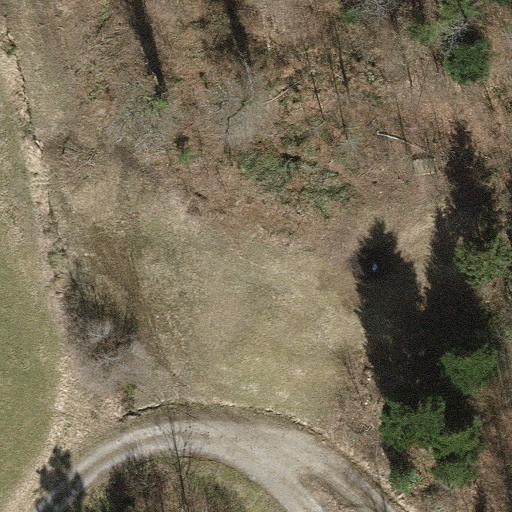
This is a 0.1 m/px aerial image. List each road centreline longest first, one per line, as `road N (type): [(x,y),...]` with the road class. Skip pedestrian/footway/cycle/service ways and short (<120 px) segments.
road 1 (track): [(46,511),(66,486),(152,437),(243,432),(351,472),(392,511)]
road 2 (track): [(152,437),(240,453),(315,511)]
